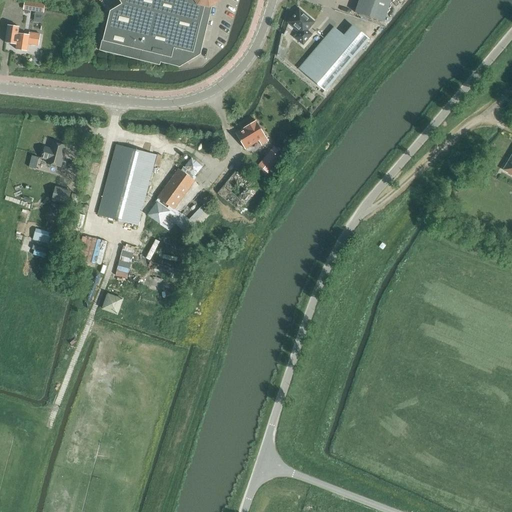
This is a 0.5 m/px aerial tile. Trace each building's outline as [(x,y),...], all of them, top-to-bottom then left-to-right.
[(174,0),(170,17),(151,12),(132,7),(122,4),(110,11),(104,37),(103,37),(99,51),(160,66),(160,63),(179,67),(200,55),(212,6),(211,4),(218,0),(174,0)] [(133,0),(132,7),(151,12),(153,0),(133,0)] [(153,0),(151,12),(170,17),(174,0),(153,0)] [(359,0),(355,13),(384,22),(391,0),(359,0)] [(45,5),(25,2),(23,10),(43,14),(45,5)] [(307,30),(314,22),(299,10),(288,22),(300,32),(295,38),(303,45),(312,35),(307,30)] [(5,43),(17,45),(16,50),(27,51),(28,44),(39,46),(40,35),(29,33),(29,35),(18,34),(19,27),(8,25),(5,43)] [(325,92),(369,40),(352,25),(343,36),(333,28),(298,69),(325,92)] [(257,122),(236,135),(246,150),(259,143),(261,146),(269,142),(257,122)] [(66,147),(52,143),(51,149),(45,148),(42,158),(48,160),(47,163),(60,167),(66,147)] [(117,145),(98,215),(138,225),(156,155),(117,145)] [(274,148),(260,166),(271,174),(285,156),(274,148)] [(511,155),(503,170),(511,175),(511,155)] [(158,198),(159,199),(147,216),(169,232),(175,224),(189,237),(213,212),(204,204),(189,220),(182,214),(174,209),(195,181),(192,179),(202,167),(192,158),(181,171),(179,169),(174,176),(176,167),(169,161),(161,159),(153,190),(161,192),(163,184),(167,185),(158,198)] [(225,206),(228,202),(240,211),(241,210),(248,216),(253,209),(246,203),(259,188),(243,176),(242,177),(236,171),(218,194),(215,198),(225,206)] [(55,189),(52,200),(69,205),(72,193),(55,189)] [(37,228),(34,239),(49,243),(52,233),(37,228)] [(35,246),(35,255),(44,256),(44,247),(35,246)] [(101,309),(117,314),(121,299),(105,294),(101,309)]
